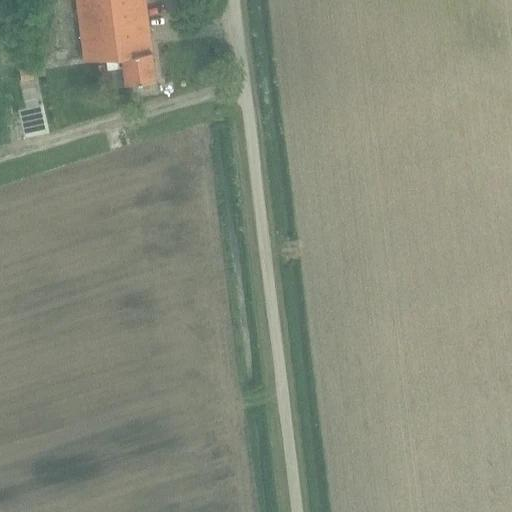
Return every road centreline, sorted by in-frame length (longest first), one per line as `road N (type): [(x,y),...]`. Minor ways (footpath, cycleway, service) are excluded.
road 1 (unclassified): [(295,511),(231,0)]
road 2 (track): [(0,161),(240,84)]
